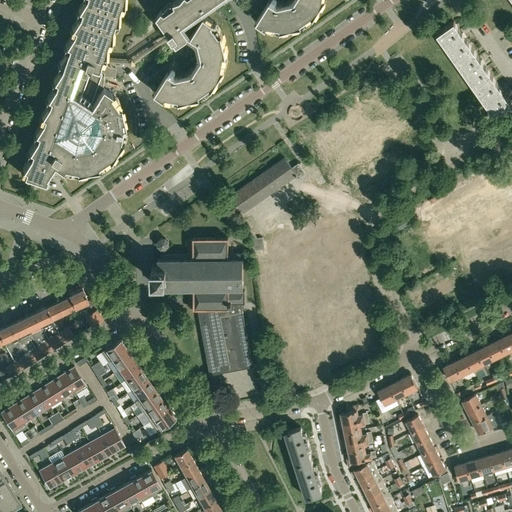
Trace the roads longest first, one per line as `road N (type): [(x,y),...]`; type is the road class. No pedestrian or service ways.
road 1 (residential): [(389,0),(64,229)]
road 2 (residential): [(414,354),(386,289),(373,212),(454,152)]
road 3 (residential): [(44,511),(208,420)]
road 4 (residential): [(134,312),(0,394)]
road 5 (residential): [(511,434),(465,448),(414,354)]
road 6 (residential): [(208,420),(134,312)]
